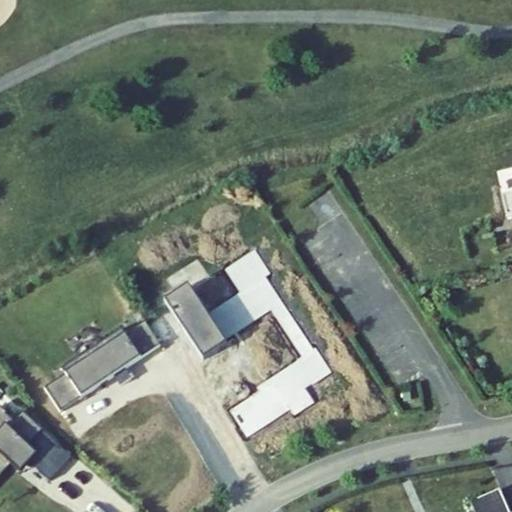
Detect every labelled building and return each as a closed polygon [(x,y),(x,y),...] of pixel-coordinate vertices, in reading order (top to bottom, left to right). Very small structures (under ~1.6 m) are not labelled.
[(511,216),(511,194),(501,197),(506,218),(511,216)] [(209,285),(193,261),(175,274),(172,269),(147,284),(151,290),(167,314),(186,343),(210,327),(191,297),(209,285)] [(167,314),(151,290),(128,305),(144,329),(167,314)] [(144,329),(128,305),(110,318),(106,313),(47,354),(51,359),(30,374),(46,397),(99,361),(110,353),(144,329)] [(59,441),(8,396),(0,404),(0,446),(5,441),(15,449),(18,445),(38,463),(59,441)] [(477,511),(510,511),(504,495),(475,507),(477,511)]
